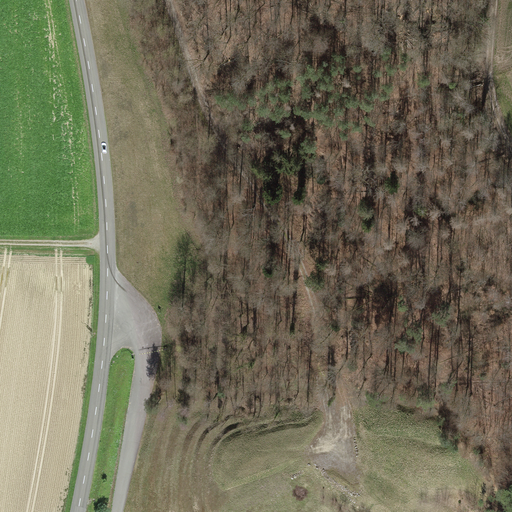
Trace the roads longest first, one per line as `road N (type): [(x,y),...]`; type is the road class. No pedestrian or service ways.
road 1 (tertiary): [(77,511),(107,300),(104,177),(77,0)]
road 2 (track): [(332,316),(250,194),(202,100),(168,0)]
road 3 (track): [(511,155),(492,101),(493,0)]
